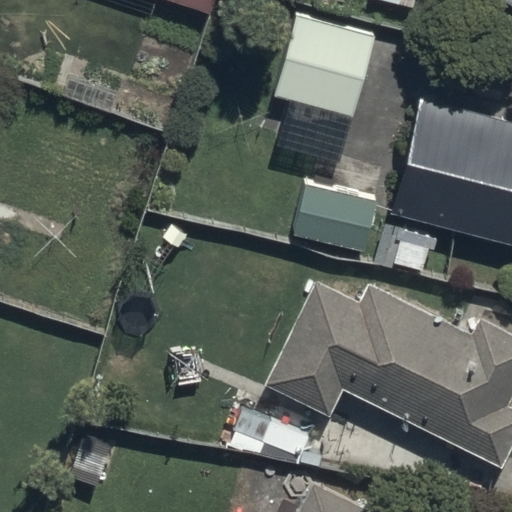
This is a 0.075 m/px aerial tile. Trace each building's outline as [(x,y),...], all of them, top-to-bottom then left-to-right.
[(337,157),(373,31),(291,9),(258,128),(276,133),(275,140),(337,157)] [(511,127),(430,104),(397,218),(511,251),(511,127)] [(380,201),(308,183),(295,235),(367,253),(380,201)] [(511,343),(339,259),(270,386),(497,498),(511,467),(511,343)] [(411,511),(310,460),(283,511),(411,511)]
